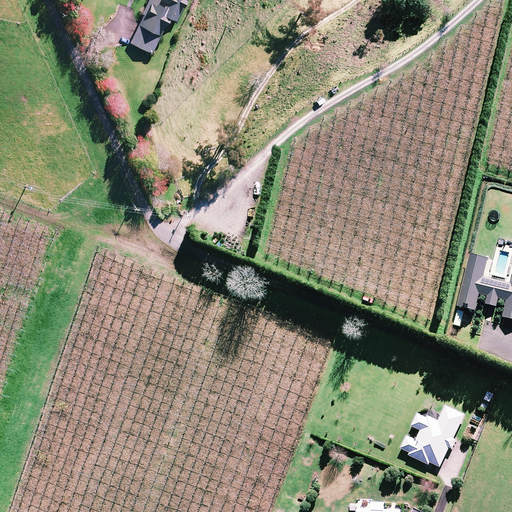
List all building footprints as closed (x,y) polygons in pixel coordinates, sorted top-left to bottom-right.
[(185,0),(148,0),(142,12),(144,13),(131,41),(152,51),(167,18),(175,22),(185,0)] [(488,257),(471,253),(459,305),(476,309),(480,293),(489,295),(487,303),(497,305),(499,297),(508,299),(504,316),(511,317),(511,281),(511,282),(484,276),(488,257)] [(490,405),(482,402),(479,410),(487,413),(490,405)] [(442,414),(429,408),(419,411),(417,416),(413,425),(422,429),(417,439),(408,435),(402,447),(410,451),(409,454),(429,463),(430,461),(441,466),(450,446),(452,448),(456,438),(454,437),(465,414),(446,405),(442,414)] [(356,503),(348,502),(348,511),(356,511),(356,503)] [(401,511),(402,506),(397,506),(397,504),(392,503),(392,506),(387,505),(387,509),(385,508),(385,503),(359,502),(358,511),(401,511)]
